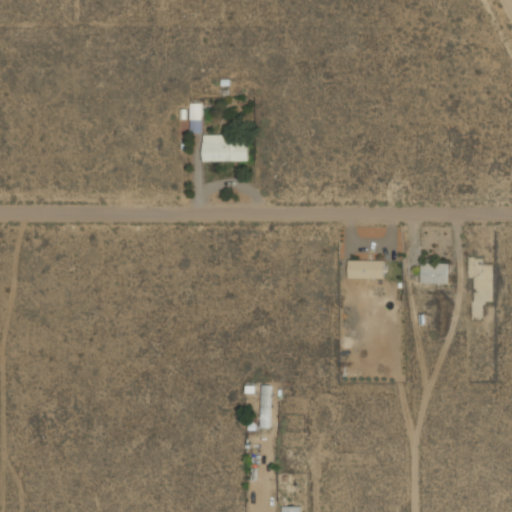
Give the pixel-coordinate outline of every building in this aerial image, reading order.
[(200,130),(200,102),(189,102),(189,130),(200,130)] [(203,160),(248,160),(248,141),(225,141),(225,133),(203,133),(203,160)] [(385,258),(349,258),(349,277),(385,277),(385,258)] [(448,282),(448,261),(421,261),(421,282),(448,282)] [(262,427),(270,427),(270,384),(262,384),(262,427)]
